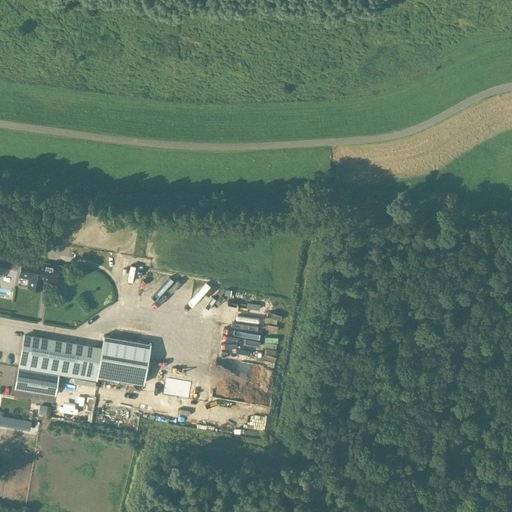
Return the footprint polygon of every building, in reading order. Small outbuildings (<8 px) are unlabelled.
[(0,265),(8,266),(10,257),(1,257),(0,258),(0,265)] [(19,276),(29,278),(27,287),(41,289),(43,280),(56,283),(59,266),(22,259),(19,276)] [(189,286),(162,289),(164,301),(190,298),(189,286)] [(126,316),(124,329),(151,334),(153,326),(161,328),(163,316),(154,314),(153,320),(146,319),(147,313),(134,311),(133,317),(126,316)] [(258,318),(256,324),(268,328),(270,323),(258,318)] [(9,335),(4,365),(30,370),(30,368),(54,372),(55,367),(61,368),(60,374),(96,380),(97,375),(144,382),(150,342),(103,335),(101,347),(65,341),(65,345),(43,341),(43,335),(14,330),(13,335),(9,335)] [(280,345),(282,333),(270,332),(269,344),(280,345)] [(239,353),(285,360),(286,353),(268,350),(269,344),(254,342),(253,349),(240,347),(239,353)] [(229,369),(228,375),(241,379),(243,373),(229,369)] [(57,378),(18,372),(14,391),(54,398),(57,378)] [(164,394),(188,398),(191,382),(166,378),(164,394)] [(65,397),(62,418),(67,419),(71,398),(65,397)] [(37,414),(46,415),(47,406),(39,404),(37,414)] [(0,415),(0,425),(30,430),(31,421),(0,415)]
